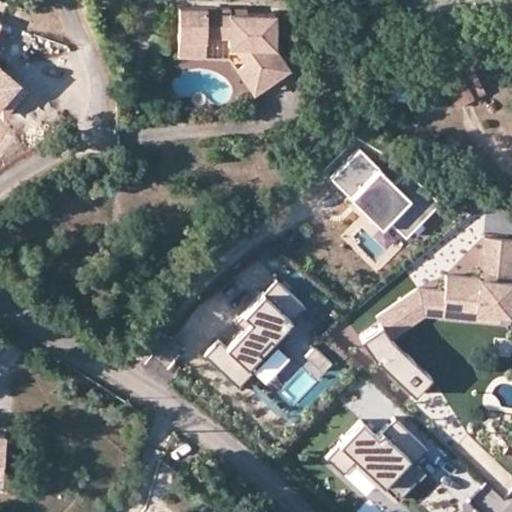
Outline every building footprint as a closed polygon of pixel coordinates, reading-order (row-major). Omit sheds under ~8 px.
[(229,11),(229,6),(177,5),(177,38),(204,39),(204,34),(227,34),(227,44),(236,44),(236,50),(260,86),(287,67),(272,45),(273,13),(244,11),(229,11)] [(0,111),(22,88),(0,68),(0,27),(0,26),(0,25),(0,111)] [(204,54),(204,39),(177,38),(176,53),(204,54)] [(252,91),(260,86),(236,50),(236,44),(227,44),(228,54),(252,91)] [(455,109),(485,94),(473,72),(462,78),(458,71),(440,80),(455,109)] [(326,170),(348,193),(376,165),(355,143),(326,170)] [(376,165),(348,193),(379,222),(384,217),(407,195),(393,181),(376,165)] [(407,168),(393,181),(407,195),(384,217),(405,235),(439,198),(407,168)] [(482,254),(511,257),(511,240),(484,237),(482,254)] [(480,278),(511,282),(511,280),(511,257),(482,254),(480,278)] [(424,313),(478,319),(479,312),(501,315),(511,315),(511,287),(511,282),(480,278),(446,275),(444,291),(426,289),(424,313)] [(276,283),(268,293),(289,313),(298,303),(276,283)] [(392,340),(424,313),(426,289),(415,288),(376,320),(380,325),(392,340)] [(289,313),(268,293),(262,289),(242,314),(270,336),(277,344),(290,329),(284,321),(289,313)] [(500,322),(501,315),(479,312),(478,319),(500,322)] [(243,359),(270,336),(242,314),(236,317),(243,326),(225,344),(217,339),(206,352),(237,380),(250,367),(243,359)] [(392,340),(380,325),(360,338),(373,359),(411,393),(429,375),(392,340)] [(511,355),(511,337),(493,338),(493,356),(511,355)] [(415,461),(428,447),(396,417),(379,435),(362,420),(327,457),(344,472),(356,459),(397,498),(415,479),(412,475),(420,466),(415,461)] [(511,474),(465,433),(451,448),(500,493),(511,479),(511,474)]
